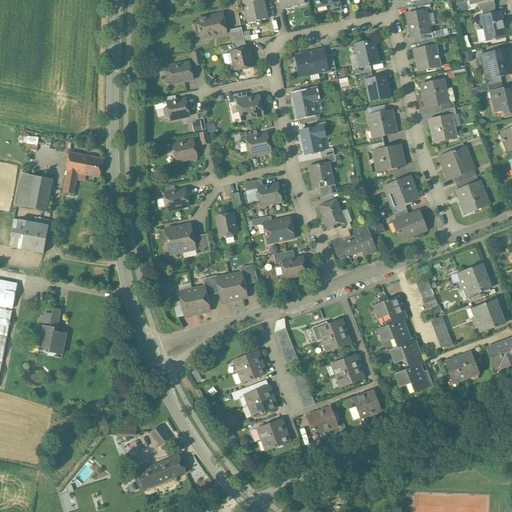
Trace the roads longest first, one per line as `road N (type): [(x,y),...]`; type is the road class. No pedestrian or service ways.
road 1 (residential): [(454,236),(384,24),(286,41),(273,53),(272,70),(298,189),(335,285)]
road 2 (secondary): [(117,0),(113,178),(129,296),(148,358)]
road 3 (residential): [(335,285),(148,358)]
road 4 (secondary): [(148,358),(194,441),(248,503)]
road 5 (residential): [(454,236),(397,266),(335,285)]
